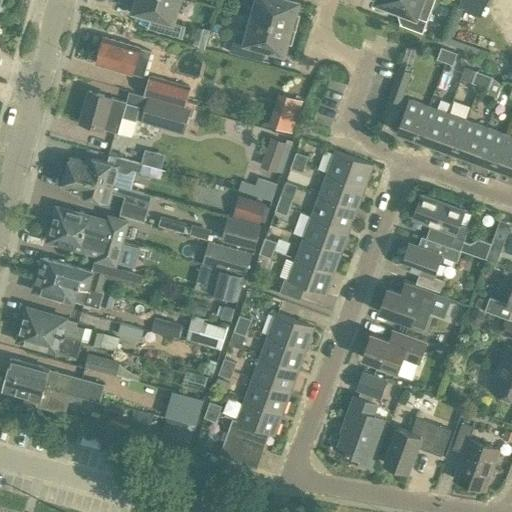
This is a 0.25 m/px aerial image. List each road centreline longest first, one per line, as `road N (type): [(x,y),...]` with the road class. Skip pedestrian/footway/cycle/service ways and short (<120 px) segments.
road 1 (residential): [(409,157),(298,457),(299,473)]
road 2 (residential): [(409,157),(339,134),(364,65),(311,48),(328,0)]
road 3 (unclassified): [(0,222),(61,0)]
road 4 (residential): [(0,451),(209,511)]
road 5 (unclassified): [(299,473),(476,511)]
